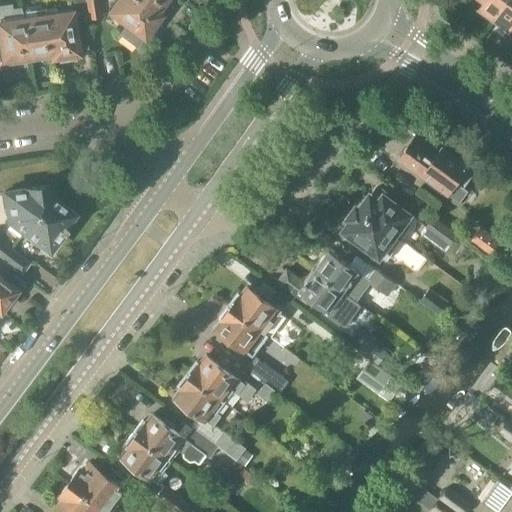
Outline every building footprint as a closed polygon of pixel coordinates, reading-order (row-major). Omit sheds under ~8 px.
[(72,0),(75,15),(87,13),(84,0),(72,0)] [(88,13),(89,19),(101,17),(98,0),(84,0),(87,13),(88,13)] [(138,0),(117,0),(109,11),(127,25),(121,35),(137,46),(143,37),(145,34),(150,38),(159,25),(155,22),(159,16),(138,0)] [(138,0),(159,16),(171,0),(138,0)] [(494,21),(509,0),(481,0),(485,2),(480,8),(482,10),(481,11),(494,21)] [(511,0),(509,0),(494,21),(505,29),(506,28),(509,30),(511,25),(511,0)] [(9,6),(0,7),(0,59),(6,59),(7,65),(29,61),(23,20),(22,12),(21,9),(10,10),(9,6)] [(45,8),(22,12),(23,20),(29,61),(53,57),(46,16),(45,8)] [(71,12),(46,16),(53,57),(60,56),(60,61),(76,59),(75,54),(78,53),(71,12)] [(399,158),(430,179),(444,190),(448,193),(448,194),(460,203),(468,191),(463,187),(474,172),(468,168),(469,166),(442,146),(439,150),(416,134),(399,158)] [(441,195),(444,190),(430,179),(426,185),(441,195)] [(25,232),(51,197),(49,184),(27,188),(28,189),(4,193),(9,219),(25,232)] [(364,196),(356,207),(401,240),(411,227),(404,222),(410,214),(375,188),(367,199),(364,196)] [(63,226),(72,213),(51,198),(51,197),(25,232),(50,250),(66,228),(63,226)] [(386,261),(401,240),(356,207),(348,218),(352,220),(344,231),(386,261)] [(449,247),(458,234),(434,217),(424,229),(449,247)] [(470,241),(491,256),(502,242),(481,227),(470,241)] [(0,257),(3,260),(11,249),(0,241),(0,257)] [(9,265),(22,274),(30,263),(11,249),(3,260),(9,265)] [(315,270),(314,271),(343,292),(342,292),(356,302),(370,283),(366,280),(368,278),(327,249),(315,265),(317,267),(315,270)] [(0,277),(9,265),(3,260),(0,257),(0,311),(16,290),(0,278),(0,277)] [(286,270),(278,282),(307,303),(309,299),(344,324),(359,304),(356,302),(342,292),(343,292),(314,271),(315,270),(313,268),(302,282),(286,270)] [(395,283),(375,268),(368,278),(366,280),(370,283),(386,295),(395,283)] [(238,294),(229,306),(269,336),(271,335),(274,337),(288,318),(279,312),(247,288),(241,296),(238,294)] [(420,301),(439,315),(449,302),(429,288),(420,301)] [(221,324),(217,329),(249,353),(255,357),(270,337),(269,336),(229,306),(217,321),(221,324)] [(366,338),(357,350),(378,365),(386,353),(366,338)] [(197,361),(188,373),(192,375),(191,377),(224,402),(232,391),(246,402),(256,390),(246,382),(244,384),(225,370),(226,368),(220,363),(218,365),(206,356),(200,364),(197,361)] [(247,369),(265,383),(275,390),(280,394),(288,382),(256,358),(247,369)] [(369,361),(356,378),(390,402),(401,384),(369,361)] [(182,389),(175,397),(200,415),(192,426),(191,427),(218,447),(236,461),(237,460),(243,464),(250,455),(244,451),(246,448),(223,431),(223,432),(214,425),(220,416),(216,413),(224,402),(191,377),(190,378),(186,375),(178,386),(182,389)] [(266,401),(275,390),(265,383),(257,394),(266,401)] [(511,404),(491,390),(483,401),(506,417),(511,420),(511,404)] [(143,421),(135,431),(138,434),(137,435),(171,460),(180,448),(186,453),(186,458),(191,462),(196,461),(200,464),(206,456),(209,458),(218,447),(191,427),(182,438),(152,415),(147,422),(143,421)] [(511,443),(511,420),(506,417),(495,432),(511,443)] [(128,447),(122,455),(160,484),(167,475),(162,471),(171,460),(137,435),(136,437),(132,434),(124,444),(128,447)] [(117,503),(126,491),(91,464),(84,473),(79,470),(69,483),(106,511),(114,501),(117,503)] [(105,511),(106,511),(69,483),(59,497),(64,500),(57,509),(61,511),(105,511)] [(155,498),(174,511),(192,511),(195,509),(164,486),(155,498)] [(453,511),(466,511),(472,504),(448,486),(438,499),(425,490),(425,491),(453,511)] [(453,511),(425,491),(417,501),(430,510),(428,511),(453,511)] [(511,511),(511,491),(497,511),(511,511)]
